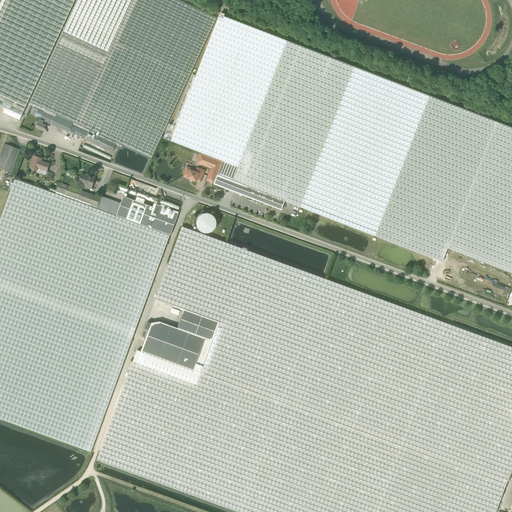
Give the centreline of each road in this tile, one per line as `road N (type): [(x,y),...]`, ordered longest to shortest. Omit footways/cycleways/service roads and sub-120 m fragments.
road 1 (unclassified): [(511,314),(0,131)]
road 2 (track): [(89,471),(190,194)]
